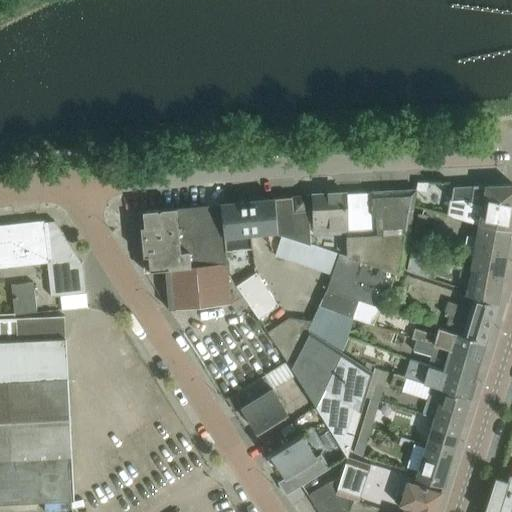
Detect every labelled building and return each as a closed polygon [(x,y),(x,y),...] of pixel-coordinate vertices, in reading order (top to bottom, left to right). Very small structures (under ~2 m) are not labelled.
[(417,182),(416,189),(426,191),(428,182),(417,182)] [(453,188),(451,199),(465,202),(462,218),(479,223),(511,229),(511,222),(511,184),(496,185),(483,186),(453,188)] [(359,192),(346,193),(348,226),(349,232),(350,257),(395,271),(402,273),(410,226),(414,206),(416,189),(359,192)] [(345,193),(312,195),(314,234),(327,234),(327,227),(348,226),(346,193),(345,193)] [(283,236),(312,245),(312,244),(311,244),(307,195),(275,198),(277,232),(278,234),(283,236)] [(220,203),(225,251),(252,248),(251,234),(266,233),(277,232),(275,198),(263,199),(248,201),(220,203)] [(144,271),(165,269),(182,267),(226,263),(225,251),(220,203),(177,208),(142,211),(144,225),(140,226),(144,271)] [(426,214),(421,213),(418,213),(415,228),(423,230),(426,214)] [(54,221),(45,222),(44,222),(44,221),(0,225),(0,266),(47,262),(51,296),(86,292),(83,266),(54,221)] [(466,234),(464,244),(507,251),(511,229),(479,223),(477,236),(466,234)] [(410,250),(419,252),(422,237),(413,235),(410,250)] [(276,255),(332,273),(339,253),(312,244),(312,245),(283,236),(276,255)] [(473,255),(471,267),(470,269),(502,274),(507,251),(464,244),(463,253),(473,255)] [(419,252),(410,250),(407,266),(416,268),(419,252)] [(395,271),(350,257),(339,253),(332,273),(326,289),(326,290),(379,307),(382,308),(395,271)] [(165,269),(168,309),(230,303),(243,295),(236,285),(228,273),(226,263),(182,267),(165,269)] [(497,303),(502,274),(470,269),(471,267),(460,265),(459,275),(469,277),(466,293),(473,295),(497,303)] [(256,272),(236,285),(243,295),(258,318),(278,305),(256,272)] [(11,284),(14,313),(14,314),(36,312),(33,282),(11,284)] [(379,307),(326,290),(319,305),(336,310),(374,323),(379,307)] [(449,316),(446,327),(445,329),(486,342),(497,304),(497,303),(473,295),(469,309),(447,302),(444,314),(449,316)] [(319,305),(311,320),(307,329),(341,351),(347,335),(327,328),(336,310),(319,305)] [(0,313),(0,339),(15,339),(14,318),(14,314),(14,313),(0,313)] [(0,503),(74,500),(65,337),(64,315),(14,318),(15,339),(0,339),(0,503)] [(288,318),(267,331),(285,361),(287,360),(289,364),(307,329),(311,320),(288,318)] [(415,327),(412,337),(417,339),(481,358),(486,342),(445,329),(446,327),(438,325),(438,326),(436,334),(415,327)] [(342,352),(341,351),(307,329),(289,364),(287,360),(285,361),(315,407),(316,406),(315,405),(342,352)] [(417,339),(414,350),(430,355),(429,361),(444,366),(443,369),(475,379),(481,358),(417,339)] [(316,406),(315,407),(347,456),(365,396),(373,371),(342,352),(315,405),(316,406)] [(411,358),(405,376),(406,377),(430,385),(431,384),(469,397),(475,379),(443,369),(411,358)] [(373,371),(365,396),(370,398),(379,401),(384,386),(388,371),(374,366),(373,371)] [(241,407),(256,431),(287,411),(265,375),(243,388),(251,400),(241,407)] [(469,397),(431,384),(430,385),(422,413),(435,416),(447,419),(461,423),(469,397)] [(366,412),(361,427),(371,429),(375,415),(366,412)] [(435,416),(426,443),(453,451),(461,423),(447,419),(435,416)] [(361,427),(357,441),(366,444),(371,429),(361,427)] [(295,471),(303,484),(329,468),(321,454),(316,457),(301,434),(270,453),(285,477),(295,471)] [(414,444),(409,460),(420,464),(416,479),(442,486),(453,451),(426,443),(425,447),(414,444)] [(358,503),(367,475),(371,464),(347,456),(334,495),(353,501),(358,503)] [(511,511),(511,474),(509,474),(507,480),(500,478),(495,477),(483,511),(511,511)] [(434,511),(441,492),(405,481),(397,505),(415,511),(414,511),(434,511)] [(327,483),(308,495),(314,505),(333,493),(327,483)] [(314,505),(318,511),(324,511),(339,503),(334,495),(333,493),(314,505)] [(347,511),(349,511),(353,501),(334,495),(339,503),(345,511),(347,511)] [(345,511),(339,503),(324,511),(345,511)]
